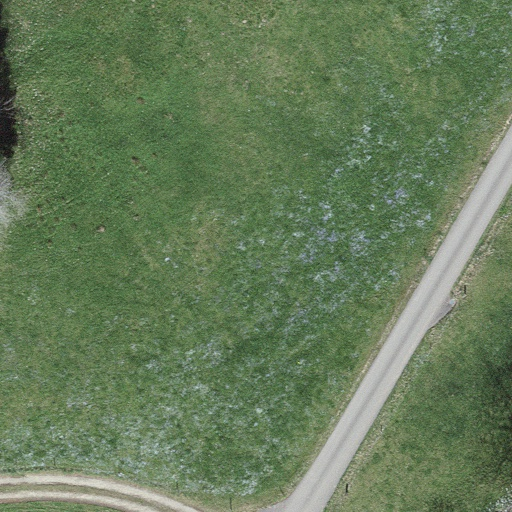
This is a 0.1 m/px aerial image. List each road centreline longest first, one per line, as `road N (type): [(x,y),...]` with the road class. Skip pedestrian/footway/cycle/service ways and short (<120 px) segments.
road 1 (track): [(511,151),(299,511)]
road 2 (track): [(0,478),(110,485),(190,511)]
